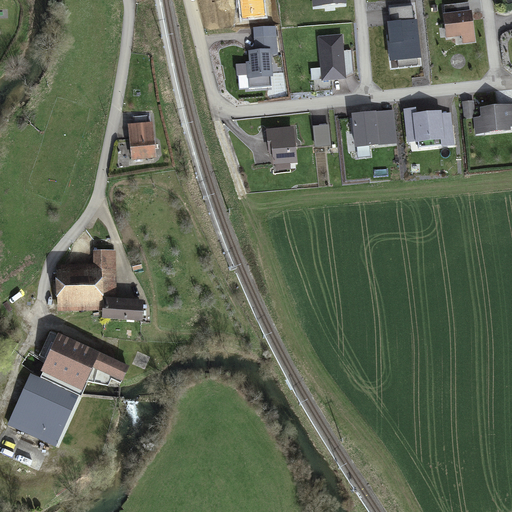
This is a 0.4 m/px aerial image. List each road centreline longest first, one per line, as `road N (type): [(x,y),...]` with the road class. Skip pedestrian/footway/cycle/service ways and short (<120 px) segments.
road 1 (residential): [(127,0),(124,73),(98,207),(45,283)]
road 2 (residential): [(184,0),(218,111),(367,99)]
road 3 (residential): [(367,99),(496,83),(486,0)]
road 4 (track): [(45,283),(0,402)]
